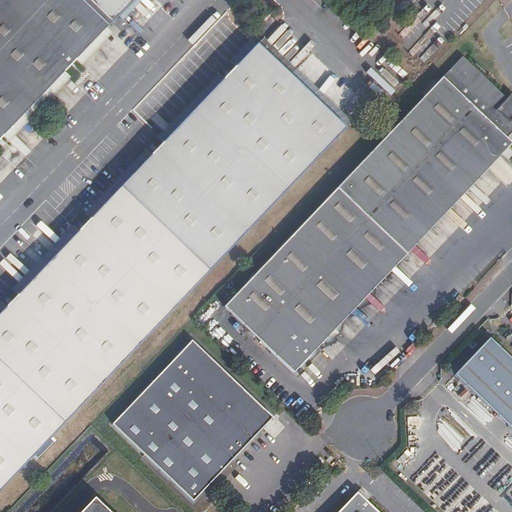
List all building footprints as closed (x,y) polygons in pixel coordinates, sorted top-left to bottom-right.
[(0,0),(0,142),(112,24),(87,0),(0,0)] [(87,0),(112,24),(135,0),(87,0)] [(0,493),(354,121),(266,37),(93,218),(88,213),(84,217),(89,222),(20,295),(15,290),(12,294),(17,298),(0,315),(0,493)] [(464,59),(329,201),(390,260),(495,149),(503,156),(511,146),(511,144),(507,140),(511,135),(511,100),(510,102),(464,59)] [(390,260),(329,201),(227,309),(288,367),(390,260)] [(464,302),(467,299),(462,294),(455,302),(458,304),(462,300),(464,302)] [(511,357),(491,337),(456,374),(511,427),(511,357)] [(271,418),(192,343),(113,426),(192,501),(271,418)] [(115,498),(98,482),(69,511),(158,511),(129,484),(115,498)] [(376,511),(359,495),(342,511),(376,511)]
